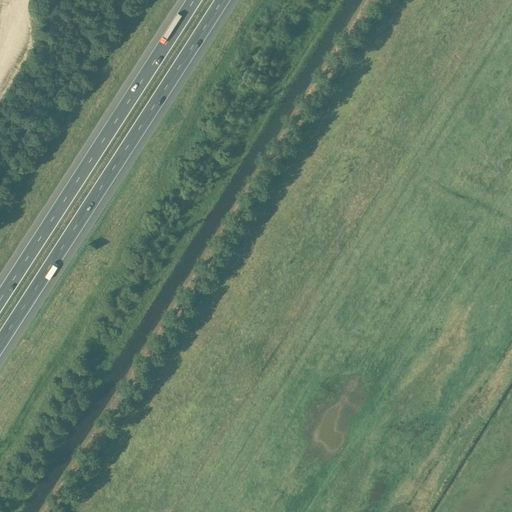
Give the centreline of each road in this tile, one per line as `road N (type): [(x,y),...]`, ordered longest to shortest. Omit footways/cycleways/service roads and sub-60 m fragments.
road 1 (motorway): [(0,343),(222,0)]
road 2 (motorway): [(194,0),(0,300)]
